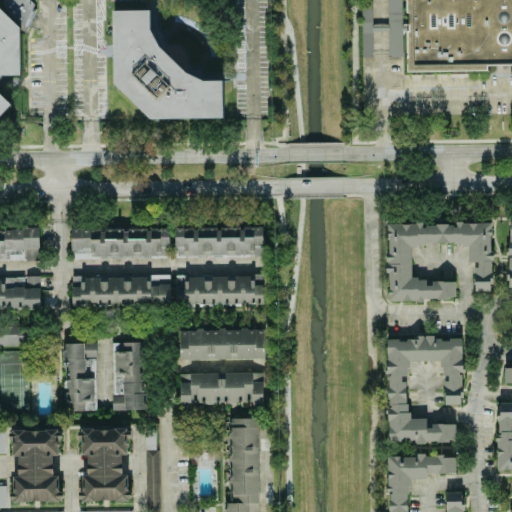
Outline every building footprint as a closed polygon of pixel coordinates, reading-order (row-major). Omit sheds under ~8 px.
[(31,23),(30,0),(5,0),(6,24),(31,23)] [(113,10),(114,84),(151,119),(223,118),(223,80),(195,80),(160,46),(163,43),(163,34),(167,30),(157,30),(157,0),(150,0),(150,10),(113,10)] [(511,0),(405,0),(406,12),(408,12),(408,30),(406,30),(406,71),(486,70),(486,65),(511,64),(511,0)] [(371,26),(371,5),(361,5),(361,25),(371,26)] [(0,114),(10,104),(0,94),(0,75),(1,75),(19,75),(18,26),(0,9),(0,114)] [(388,300),(455,299),(454,279),(411,280),(410,245),(467,243),(467,262),(474,262),(474,291),(491,291),(489,222),(421,224),(421,223),(386,224),(388,300)] [(174,257),(262,256),(262,226),(174,227),(174,257)] [(168,227),(70,229),(71,258),(169,256),(168,227)] [(0,229),(0,260),(38,260),(38,230),(0,229)] [(71,306),(169,304),(169,275),(71,277),(71,306)] [(263,304),(262,276),(175,276),(175,305),(263,304)] [(0,308),(39,308),(39,277),(0,277),(0,308)] [(179,359),(264,359),(264,329),(179,329),(179,359)] [(24,331),(0,330),(0,344),(23,345),(24,331)] [(387,441),(454,442),(454,424),(427,423),(427,418),(407,418),(407,361),(442,361),(442,404),(461,405),(462,338),(386,337),(385,373),(388,373),(387,441)] [(111,342),(113,410),(145,409),(144,342),(111,342)] [(95,411),(94,343),(64,343),(64,411),(95,411)] [(497,470),(511,470),(511,365),(503,366),(504,383),(511,383),(511,402),(496,403),(497,470)] [(189,373),(189,383),(179,383),(180,407),(190,407),(190,403),(249,403),(249,407),(263,407),(263,373),(189,373)] [(258,511),(258,418),(227,418),(228,503),(224,503),(223,511),(258,511)] [(11,502),(60,501),(59,475),(52,475),(52,455),(59,455),(58,429),(10,430),(10,456),(17,456),(17,476),(11,476),(11,502)] [(128,429),(80,429),(80,455),(86,455),(86,475),(80,475),(80,501),(128,500),(128,475),(121,475),(121,455),(128,455),(128,429)] [(144,430),(146,511),(158,511),(157,430),(144,430)] [(387,511),(462,511),(462,492),(445,492),(444,511),(408,511),(409,479),(426,479),(426,473),(454,473),(455,456),(388,455),(387,511)]
